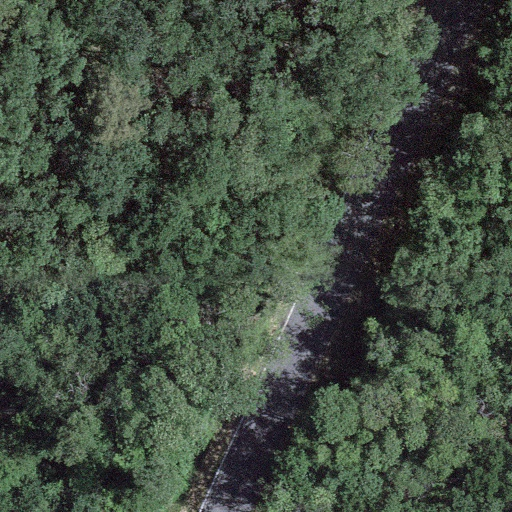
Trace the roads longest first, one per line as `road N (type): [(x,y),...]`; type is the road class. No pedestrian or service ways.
road 1 (tertiary): [(452,0),(220,511)]
road 2 (track): [(394,133),(146,0)]
